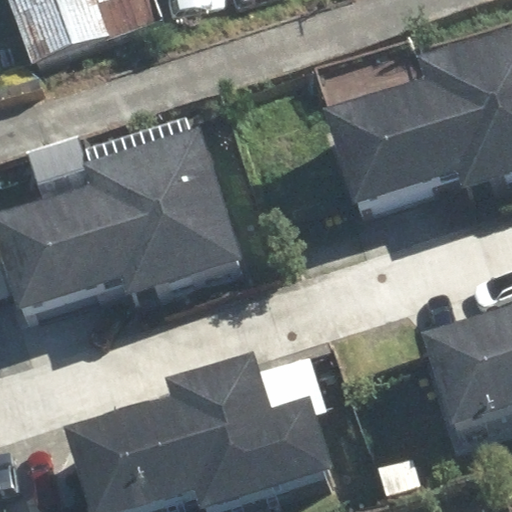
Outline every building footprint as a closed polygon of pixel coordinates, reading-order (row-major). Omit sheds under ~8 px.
[(11,0),(36,72),(166,29),(156,0),(11,0)] [(467,193),(511,178),(511,43),(423,73),(429,93),(334,124),(362,210),(462,177),(467,193)] [(129,305),(241,269),(201,147),(85,186),(91,206),(0,235),(0,250),(24,323),(124,290),(129,305)] [(511,320),(425,347),(454,440),(511,421),(511,320)] [(181,404),(70,439),(92,511),(160,511),(204,498),(208,511),(233,511),(337,479),(315,408),(274,421),(257,365),(177,390),(181,404)]
